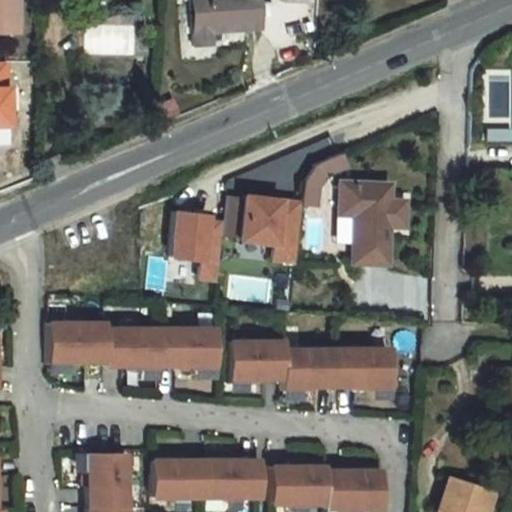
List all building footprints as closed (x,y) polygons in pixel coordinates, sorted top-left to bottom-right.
[(0,0),(0,32),(21,32),(21,0),(0,0)] [(304,0),(296,0),(296,8),(333,10),(334,3),(304,1),(304,0)] [(260,3),(195,6),(199,61),(216,59),(216,47),(262,45),(260,3)] [(8,62),(0,62),(0,128),(15,128),(14,88),(9,88),(8,62)] [(295,203),(313,204),(315,169),(335,170),(336,145),(299,143),(295,203)] [(314,209),(311,236),(325,238),(328,213),(335,204),(358,194),(353,182),(325,193),(314,209)] [(403,228),(404,209),(351,207),(350,240),(366,240),(364,290),(401,291),(403,253),(403,228)] [(299,230),(242,228),(240,272),(275,274),(274,288),(297,289),(299,230)] [(418,228),(403,228),(403,253),(417,253),(418,228)] [(206,243),(174,242),(172,266),(174,287),(203,289),(203,306),(219,307),(222,250),(206,249),(206,243)] [(259,301),(263,279),(228,273),(225,296),(259,301)] [(76,346),(56,346),(56,387),(77,387),(77,382),(89,382),(111,382),(112,351),(112,346),(93,345),(93,340),(76,341),(76,346)] [(132,351),(112,351),(111,382),(112,388),(136,388),(147,388),(147,393),(166,393),(166,388),(166,352),(149,351),(149,346),(132,346),(132,351)] [(185,352),(166,352),(166,388),(192,389),(200,389),(200,394),(222,394),(222,352),(202,352),(202,347),(185,347),(185,352)] [(253,365),(236,366),(236,407),(254,407),(254,402),(266,403),(289,403),(290,373),(290,366),(270,365),(270,361),(253,361),(253,365)] [(306,374),(290,373),(289,403),(289,416),(307,416),(307,410),(325,410),(342,411),(342,374),(323,374),(323,369),(306,369),(306,374)] [(361,374),(342,374),(342,411),(365,411),(378,411),(377,416),(396,416),(397,374),(378,374),(378,369),(361,369),(361,374)] [(511,377),(496,375),(494,393),(511,395),(511,377)] [(131,476),(90,475),(90,494),(94,494),(94,509),(94,511),(130,511),(131,511),(136,511),(136,494),(131,494),(131,476)] [(173,483),(158,483),(157,511),(211,511),(211,483),(192,483),(192,478),(184,478),(173,478),(173,483)] [(227,484),(211,483),(211,511),(264,511),(265,484),(245,484),(246,479),(237,479),(227,479),(227,484)] [(295,490),(275,490),(275,511),(329,511),(330,495),(330,491),(314,491),(314,486),(305,486),(295,485),(295,490)] [(491,511),(496,501),(452,485),(441,511),(491,511)] [(355,495),(330,495),(329,511),(385,511),(385,495),(355,495)]
